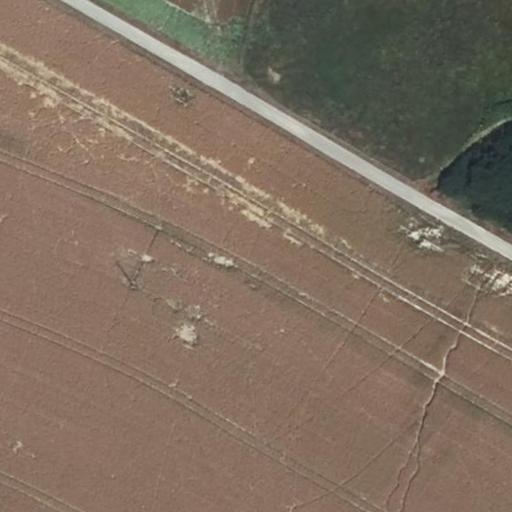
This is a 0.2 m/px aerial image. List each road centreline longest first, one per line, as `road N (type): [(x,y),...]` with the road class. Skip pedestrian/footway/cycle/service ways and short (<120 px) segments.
road 1 (unclassified): [(511,254),(58,0)]
road 2 (track): [(404,196),(511,113)]
